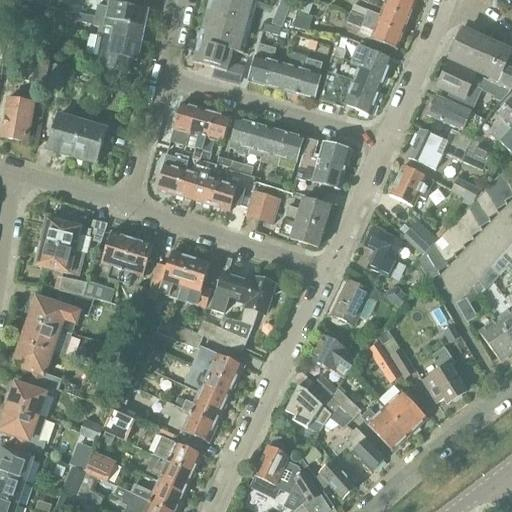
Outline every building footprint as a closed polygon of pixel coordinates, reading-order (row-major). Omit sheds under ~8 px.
[(51,0),(27,0),(27,3),(49,9),(51,0)] [(213,0),(210,12),(208,11),(202,32),(204,32),(199,53),(196,53),(193,64),(243,77),(245,68),(229,64),(233,52),(239,54),(253,0),(213,0)] [(404,0),(378,0),(386,3),(383,10),(409,20),(415,4),(404,0)] [(282,1),(278,8),(288,13),(292,5),(282,1)] [(98,6),(95,17),(144,28),(148,11),(119,5),(118,10),(98,6)] [(41,9),(27,6),(24,20),(38,23),(41,9)] [(353,6),(350,15),(403,36),(409,20),(383,10),(380,17),(353,6)] [(285,20),(288,13),(278,8),(275,16),(285,20)] [(78,14),(76,22),(93,25),(95,17),(78,14)] [(362,28),(374,33),(371,41),(397,51),(403,36),(350,15),(346,24),(361,30),(362,28)] [(285,20),(275,16),(272,23),(282,28),(285,20)] [(311,22),(295,16),(291,28),(306,33),(311,22)] [(97,35),(141,44),(144,28),(95,17),(93,25),(93,27),(99,28),(97,35)] [(281,30),(271,27),(265,25),(263,33),(279,37),(281,30)] [(499,82),(505,70),(511,54),(463,32),(451,60),(491,78),(499,82)] [(8,37),(0,35),(0,49),(6,50),(8,37)] [(137,62),(141,44),(97,35),(91,65),(100,67),(99,69),(126,75),(129,60),(137,62)] [(21,46),(8,44),(5,62),(18,65),(21,46)] [(248,82),(265,87),(272,63),(276,50),(259,45),(258,50),(248,82)] [(335,50),(333,58),(342,61),(345,53),(335,50)] [(359,67),(386,78),(392,63),(357,50),(352,64),(359,67)] [(305,72),(298,96),(314,101),(321,76),(319,76),(322,65),(307,61),(304,72),(305,72)] [(35,63),(31,92),(44,94),(48,65),(35,63)] [(272,63),(265,87),(282,92),(288,67),(272,63)] [(449,65),(438,89),(449,94),(447,99),(472,111),(481,92),(479,91),(483,81),(449,65)] [(68,70),(54,66),(47,91),(60,95),(68,70)] [(288,67),(282,92),(298,96),(305,72),(304,72),(288,67)] [(386,78),(359,67),(353,82),(328,74),(320,102),(345,110),(346,107),(372,118),(386,78)] [(499,82),(491,78),(489,83),(511,93),(511,90),(511,73),(505,70),(499,82)] [(31,117),(33,105),(19,103),(20,99),(10,97),(3,138),(26,142),(27,141),(38,143),(42,119),(31,117)] [(479,130),(485,121),(470,114),(436,99),(428,116),(462,131),(465,124),(479,130)] [(504,140),(511,130),(511,100),(496,117),(503,123),(491,136),(499,144),(504,140)] [(190,136),(198,109),(181,104),(170,142),(179,144),(182,133),(190,136)] [(202,153),(214,113),(198,109),(190,136),(198,138),(192,160),(200,162),(202,153)] [(214,113),(202,153),(210,155),(214,143),(223,145),(230,118),(214,113)] [(48,150),(58,153),(60,157),(66,158),(71,156),(72,157),(82,124),(58,117),(48,150)] [(244,158),(245,155),(253,125),(238,120),(231,145),(229,150),(234,152),(237,156),(244,158)] [(108,131),(82,124),(72,157),(74,157),(76,162),(83,163),(87,161),(98,164),(108,131)] [(245,155),(261,159),(269,129),(253,125),(245,155)] [(277,168),(278,166),(286,134),(269,129),(261,159),(260,163),(277,168)] [(511,130),(504,140),(499,144),(511,155),(511,130)] [(467,152),(472,141),(451,131),(446,142),(467,152)] [(487,162),(485,161),(473,156),(466,152),(466,153),(421,132),(408,159),(435,172),(444,154),(461,162),(461,163),(483,173),(487,162)] [(286,134),(278,166),(294,170),(296,164),(303,139),(286,134)] [(307,141),(299,170),(307,172),(308,168),(327,173),(328,169),(338,172),(340,167),(345,169),(350,152),(324,145),(319,162),(313,160),(318,144),(307,141)] [(473,156),(485,161),(490,150),(479,144),(473,156)] [(156,189),(176,195),(183,171),(185,171),(187,165),(188,166),(190,158),(177,154),(175,160),(166,157),(156,189)] [(216,166),(230,170),(232,163),(218,159),(216,166)] [(211,206),(219,182),(208,178),(210,173),(215,174),(217,167),(204,163),(202,169),(203,169),(194,201),(211,206)] [(240,173),(242,166),(232,163),(230,170),(240,173)] [(253,169),(242,166),(240,173),(251,176),(253,169)] [(183,171),(176,195),(194,201),(203,169),(202,169),(194,167),(192,173),(185,171),(183,171)] [(340,190),(345,169),(340,167),(338,172),(328,169),(327,173),(308,168),(307,172),(299,170),(297,181),(306,183),(307,181),(313,183),(340,190)] [(425,202),(434,183),(404,167),(388,196),(412,209),(418,198),(425,202)] [(511,197),(511,191),(511,189),(509,186),(503,173),(494,182),(505,202),(511,197)] [(450,193),(473,205),(480,191),(457,180),(450,193)] [(219,182),(211,206),(229,212),(231,205),(239,207),(244,189),(219,181),(219,182)] [(486,190),(497,210),(507,205),(505,202),(494,182),(486,190)] [(486,190),(478,199),(489,219),(499,213),(497,210),(486,190)] [(258,221),(265,196),(253,193),(246,217),(258,221)] [(265,196),(258,221),(273,225),(280,201),(265,196)] [(473,205),(470,208),(480,228),(490,222),(489,219),(478,199),(473,205)] [(296,220),(325,229),(331,209),(303,200),(299,212),(288,208),(284,221),(291,224),(291,222),(295,223),(296,220)] [(470,208),(461,217),(472,237),(482,231),(480,228),(470,208)] [(452,227),(464,246),(473,240),(472,237),(461,217),(452,227)] [(49,220),(43,243),(77,251),(79,239),(88,242),(88,241),(100,244),(107,225),(94,221),(92,231),(49,220)] [(318,249),(325,229),(296,220),(295,223),(291,222),(291,224),(284,221),(279,236),(318,249)] [(403,238),(423,257),(427,253),(436,244),(437,242),(417,223),(403,238)] [(452,227),(444,235),(455,255),(465,249),(464,246),(452,227)] [(394,260),(403,242),(374,228),(365,248),(375,252),(368,269),(390,279),(398,261),(394,260)] [(120,283),(133,241),(113,234),(103,265),(113,268),(109,280),(120,283)] [(437,242),(436,244),(447,264),(456,257),(455,255),(444,235),(437,242)] [(133,241),(120,283),(131,286),(135,275),(145,278),(155,248),(133,241)] [(86,254),(77,251),(43,243),(37,266),(81,277),(86,254)] [(436,244),(427,253),(438,273),(448,266),(447,264),(436,244)] [(183,289),(192,259),(173,253),(166,276),(156,273),(148,299),(158,302),(160,295),(170,298),(179,301),(183,289)] [(418,263),(430,282),(439,276),(438,273),(427,253),(423,257),(418,263)] [(511,275),(511,259),(505,253),(492,268),(501,276),(506,270),(511,275)] [(211,265),(192,259),(183,289),(179,301),(206,309),(211,292),(204,290),(211,265)] [(230,299),(249,306),(255,285),(225,274),(213,312),(224,316),(230,299)] [(84,296),(88,284),(64,278),(61,291),(62,291),(84,296)] [(255,285),(249,306),(242,324),(254,328),(259,314),(266,316),(276,287),(257,280),(255,285)] [(360,287),(349,282),(332,316),(353,328),(368,300),(376,305),(379,296),(373,289),(362,283),(360,287)] [(486,292),(479,282),(472,288),(479,297),(486,292)] [(148,292),(135,287),(129,304),(142,309),(148,292)] [(112,306),(116,292),(105,289),(101,303),(112,306)] [(388,292),(384,298),(399,309),(408,298),(397,289),(388,292)] [(35,305),(29,321),(72,336),(80,314),(89,318),(95,301),(83,297),(84,296),(62,291),(60,299),(59,299),(56,306),(36,300),(35,305)] [(478,318),(467,299),(457,304),(468,324),(478,318)] [(511,342),(511,308),(496,321),(511,342)] [(53,355),(52,356),(64,360),(72,336),(29,321),(21,344),(53,355)] [(205,337),(200,335),(165,321),(160,334),(199,349),(205,338),(205,337)] [(500,362),(511,353),(511,342),(496,321),(479,333),(500,362)] [(216,342),(221,329),(205,322),(200,335),(205,337),(205,338),(216,342)] [(377,336),(378,334),(369,327),(358,342),(368,349),(377,336)] [(460,338),(453,327),(442,333),(449,345),(460,338)] [(385,328),(377,337),(383,346),(393,340),(385,328)] [(221,329),(216,342),(244,354),(250,341),(221,329)] [(155,349),(134,340),(127,361),(146,369),(155,349)] [(402,377),(394,365),(390,358),(378,340),(368,352),(382,373),(391,384),(402,377)] [(359,360),(337,343),(334,349),(320,342),(312,361),(314,362),(313,365),(325,371),(326,368),(337,373),(346,380),(353,369),(359,360)] [(43,385),(52,356),(53,355),(21,344),(13,368),(33,375),(31,382),(43,385)] [(194,365),(237,384),(244,368),(202,348),(194,365)] [(461,396),(466,393),(449,367),(453,364),(444,350),(432,357),(438,367),(437,368),(440,373),(423,384),(437,405),(444,400),(448,405),(452,403),(454,404),(462,399),(461,396)] [(415,374),(401,351),(390,358),(405,381),(415,374)] [(201,394),(227,406),(237,384),(194,365),(186,384),(202,391),(201,394)] [(320,390),(321,391),(330,399),(336,390),(321,376),(316,381),(322,387),(320,389),(320,390)] [(16,386),(10,405),(24,410),(22,417),(38,422),(39,420),(46,396),(40,394),(43,385),(31,382),(28,390),(16,386)] [(133,390),(119,383),(111,408),(113,408),(123,413),(133,390)] [(325,428),(330,421),(340,408),(330,399),(321,391),(320,390),(312,397),(308,394),(309,393),(298,388),(286,413),(295,418),(293,422),(308,430),(314,423),(325,428)] [(330,399),(340,408),(353,420),(361,412),(337,389),(336,390),(330,399)] [(402,393),(385,409),(410,436),(427,420),(402,393)] [(227,406),(201,394),(196,406),(179,398),(175,406),(218,425),(227,406)] [(175,406),(168,403),(163,413),(172,418),(169,425),(210,444),(218,425),(175,406)] [(19,440),(17,447),(28,451),(37,453),(42,455),(45,445),(39,443),(46,422),(39,420),(38,422),(22,417),(24,410),(10,405),(0,433),(19,440)] [(113,408),(103,433),(105,434),(114,438),(126,443),(137,419),(123,413),(113,408)] [(343,430),(353,420),(340,408),(330,421),(343,430)] [(393,452),(410,436),(385,409),(376,417),(369,410),(361,418),(368,425),(393,452)] [(102,428),(84,421),(79,435),(97,442),(102,428)] [(372,473),(386,459),(357,429),(347,438),(354,446),(350,450),(372,473)] [(114,438),(105,434),(101,442),(111,446),(114,438)] [(161,437),(153,455),(196,475),(204,457),(161,437)] [(276,500),(280,492),(290,496),(296,486),(308,505),(322,496),(307,473),(302,475),(298,469),(287,464),(290,457),(285,455),(287,451),(282,443),(272,444),(270,448),(269,448),(255,477),(257,478),(252,489),(276,500)] [(299,455),(307,467),(321,457),(314,446),(299,455)] [(3,451),(0,458),(0,475),(26,484),(37,453),(28,451),(17,447),(14,455),(3,451)] [(117,464),(95,453),(86,475),(100,481),(107,484),(117,464)] [(188,492),(196,475),(153,455),(145,472),(162,480),(160,483),(186,495),(188,492)] [(342,500),(356,488),(333,462),(314,479),(323,490),(329,485),(342,500)] [(85,475),(71,469),(61,494),(74,500),(85,475)] [(0,500),(18,507),(26,484),(0,475),(0,500)] [(100,481),(86,475),(77,496),(100,507),(105,497),(95,492),(100,481)] [(132,494),(172,511),(178,511),(186,495),(160,483),(155,495),(136,486),(132,494)] [(128,507),(125,511),(172,511),(132,494),(119,488),(115,497),(124,501),(122,505),(128,507)] [(55,511),(68,511),(73,500),(61,495),(55,511)] [(331,511),(333,509),(324,495),(322,496),(308,505),(307,503),(304,506),(309,511),(331,511)] [(77,496),(73,506),(84,511),(97,511),(100,507),(77,496)] [(16,511),(18,507),(0,500),(0,511),(16,511)]
